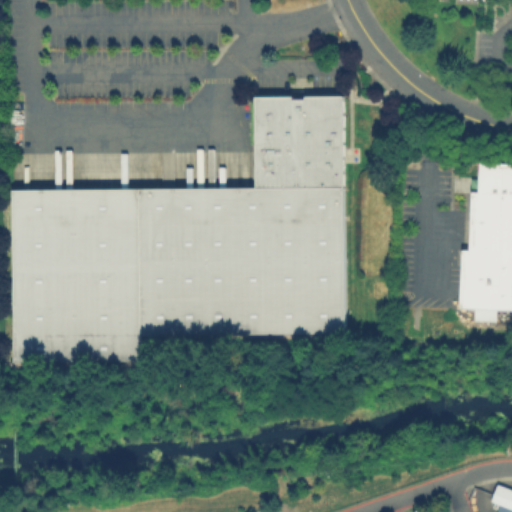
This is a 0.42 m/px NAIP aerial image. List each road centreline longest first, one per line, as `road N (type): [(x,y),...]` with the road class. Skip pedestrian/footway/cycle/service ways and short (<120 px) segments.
road 1 (tertiary): [(347,0),(398,72),(467,116)]
road 2 (residential): [(511,467),(482,469),(356,511)]
